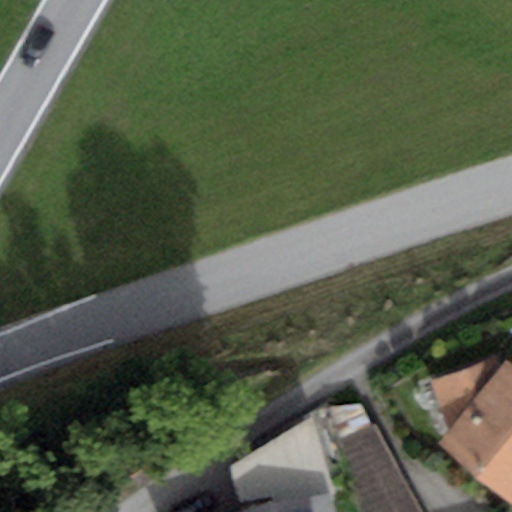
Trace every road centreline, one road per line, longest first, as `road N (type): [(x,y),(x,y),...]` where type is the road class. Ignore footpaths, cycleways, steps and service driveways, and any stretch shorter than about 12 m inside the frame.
road 1 (tertiary): [(511,181),(0,353)]
road 2 (tertiary): [(65,0),(0,120)]
